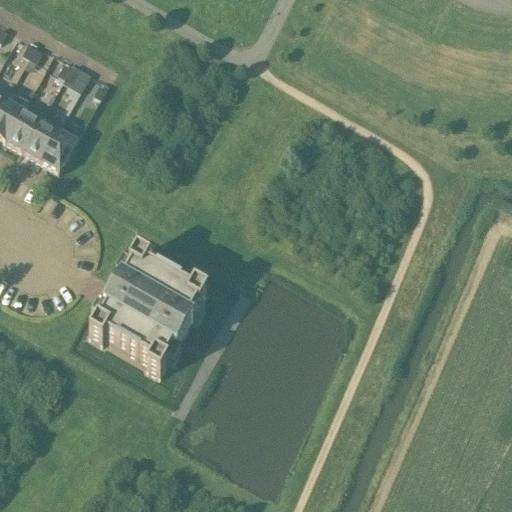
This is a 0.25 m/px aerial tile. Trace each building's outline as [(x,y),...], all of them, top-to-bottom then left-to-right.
[(29,65),(23,74),(33,73),(36,69),(42,58),(35,54),(29,65)] [(62,87),(79,98),(89,80),(72,70),(62,87)] [(0,145),(5,148),(23,117),(5,107),(0,115),(0,145)] [(23,117),(5,148),(23,158),(40,127),(23,117)] [(40,127),(23,158),(40,168),(58,137),(40,127)] [(77,148),(58,137),(40,168),(59,179),(77,148)] [(105,313),(103,316),(106,318),(99,330),(96,329),(88,343),(102,350),(105,345),(116,351),(138,364),(139,364),(149,370),(146,376),(160,383),(168,370),(165,368),(172,356),(175,357),(177,354),(176,354),(190,330),(191,330),(192,327),(189,325),(197,313),(199,314),(207,301),(193,293),(190,298),(179,292),(180,292),(157,279),(146,273),(149,268),(136,260),(128,273),(131,275),(123,288),(120,286),(119,289),(113,299),(105,313)]
